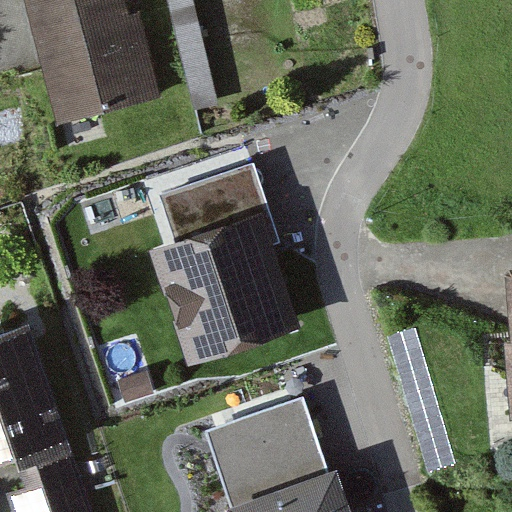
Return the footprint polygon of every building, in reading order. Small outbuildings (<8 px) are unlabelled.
[(129,0),(26,0),(56,122),(163,96),(142,7),(132,10),(129,0)] [(194,0),(167,0),(193,109),(219,103),(194,0)] [(160,192),(175,237),(264,206),(270,205),(254,160),(160,192)] [(175,237),(152,244),(190,357),(302,321),(264,206),(175,237)] [(67,442),(28,319),(0,327),(0,462),(18,457),(67,442)] [(149,368),(121,377),(128,399),(156,390),(149,368)] [(207,425),(231,499),(328,467),(303,392),(207,425)] [(90,511),(67,442),(18,457),(26,482),(3,490),(10,511),(90,511)] [(328,467),(231,499),(235,511),(353,511),(338,464),(328,467)]
